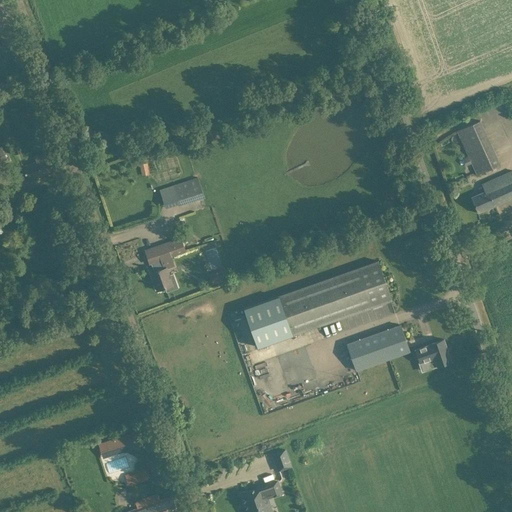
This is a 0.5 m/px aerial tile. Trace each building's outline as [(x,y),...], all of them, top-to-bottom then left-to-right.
[(472,163),(477,175),(502,164),(482,120),(457,131),(469,156),(463,158),(466,165),(472,163)] [(135,127),(124,131),(127,139),(138,135),(135,127)] [(19,145),(13,147),(15,154),(21,153),(19,145)] [(0,147),(0,165),(8,162),(2,147),(0,147)] [(24,166),(28,180),(56,171),(65,168),(60,154),(52,157),(50,151),(34,156),(36,162),(24,166)] [(140,164),(143,175),(150,173),(147,163),(140,164)] [(471,197),(478,213),(511,198),(511,171),(482,184),(485,191),(471,197)] [(173,185),(180,206),(205,198),(198,177),(173,185)] [(155,247),(145,250),(150,264),(152,263),(155,272),(151,273),(154,279),(158,290),(165,287),(167,291),(178,287),(174,273),(169,274),(167,267),(163,258),(171,256),(187,250),(182,237),(173,240),(155,247)] [(392,300),(378,261),(245,308),(258,347),(392,300)] [(226,269),(220,271),(224,281),(229,279),(226,269)] [(220,273),(210,274),(212,284),(222,283),(220,273)] [(388,315),(395,313),(391,301),(384,303),(388,315)] [(347,343),(356,370),(410,351),(401,325),(347,343)] [(419,348),(415,349),(420,363),(423,371),(437,366),(442,364),(451,361),(444,339),(434,342),(429,344),(430,344),(419,348)] [(156,428),(146,431),(149,440),(159,437),(156,428)] [(143,431),(109,442),(112,453),(147,442),(143,431)] [(271,453),(278,472),(292,467),(286,448),(271,453)] [(126,476),(129,485),(148,479),(145,469),(126,476)] [(279,480),(271,483),(274,492),(276,495),(284,493),(279,480)] [(271,483),(241,493),(247,511),(273,511),(274,511),(269,498),(276,495),(274,492),(271,483)] [(137,508),(126,511),(177,511),(172,496),(160,500),(158,493),(142,499),(145,506),(137,508)]
